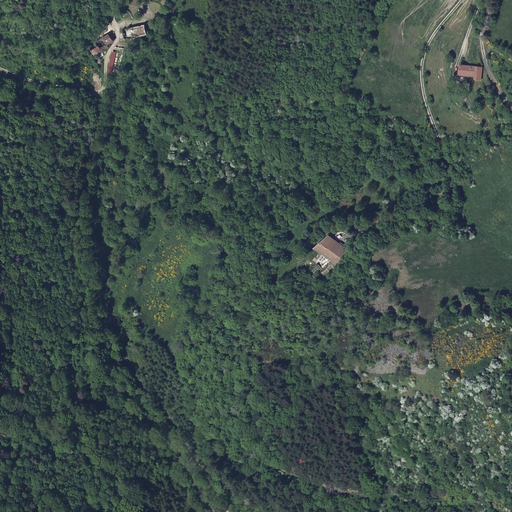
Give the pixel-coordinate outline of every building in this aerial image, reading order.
[(116,37),(110,23),(89,46),(93,51),(97,56),(106,49),(108,50),(110,48),(109,46),(114,42),(113,38),(116,37)] [(126,40),(144,36),(148,35),(146,25),(123,29),(126,40)] [(482,81),(484,67),(460,65),(460,75),(472,77),(477,77),(477,80),(482,81)] [(346,246),(330,235),(315,249),(333,261),(332,263),(337,267),(351,245),(348,243),(346,246)] [(324,270),(329,264),(323,259),(318,265),(324,270)]
